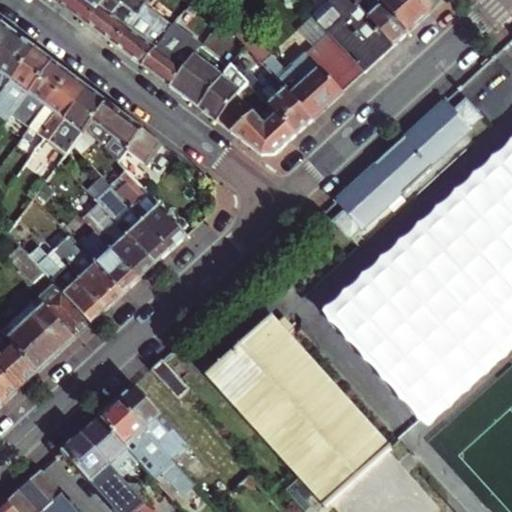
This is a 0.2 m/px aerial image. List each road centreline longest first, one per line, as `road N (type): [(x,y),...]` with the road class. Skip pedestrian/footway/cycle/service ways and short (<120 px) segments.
road 1 (residential): [(0,456),(280,200)]
road 2 (residential): [(16,0),(280,200)]
road 3 (residential): [(280,200),(501,0)]
